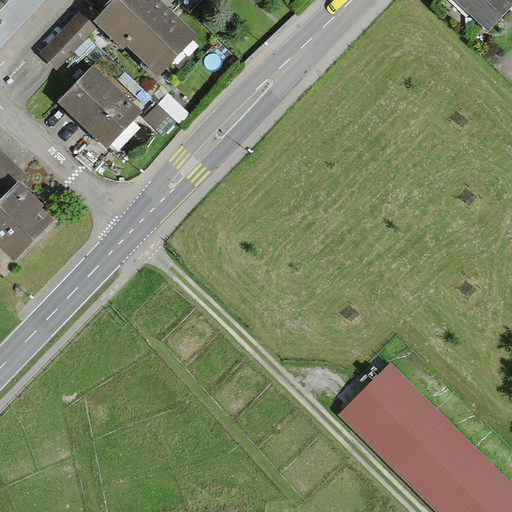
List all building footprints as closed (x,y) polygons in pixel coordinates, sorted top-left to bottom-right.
[(153,0),(121,0),(98,25),(155,78),(193,36),(153,0)] [(511,6),(511,0),(457,0),(489,30),(511,6)] [(93,32),(79,19),(43,56),(57,69),(93,32)] [(97,71),(65,106),(110,147),(142,113),(97,71)] [(171,91),(150,116),(160,124),(170,112),(181,120),(192,108),(171,91)] [(21,174),(0,153),(0,195),(1,196),(21,174)] [(56,222),(21,190),(0,213),(0,249),(17,265),(56,222)] [(511,511),(511,489),(390,365),(346,408),(448,511),(511,511)]
